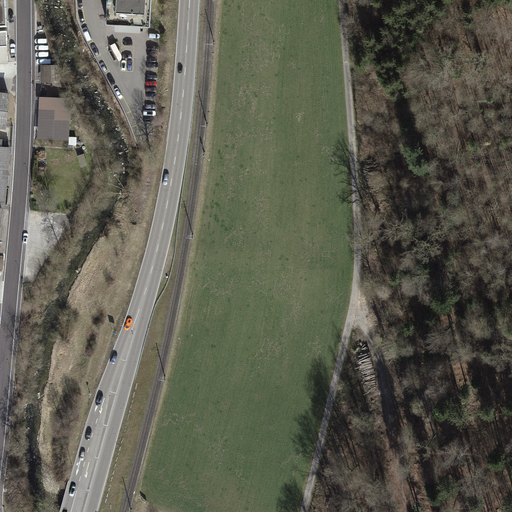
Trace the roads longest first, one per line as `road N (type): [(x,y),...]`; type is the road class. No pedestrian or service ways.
road 1 (track): [(303,511),(358,286),(343,0)]
road 2 (unclassified): [(23,0),(22,167),(0,407)]
road 3 (primary): [(190,0),(172,180),(140,306)]
road 4 (primary): [(140,306),(107,381),(70,511)]
road 5 (primary): [(90,511),(140,306)]
road 6 (track): [(350,320),(369,332),(406,511)]
